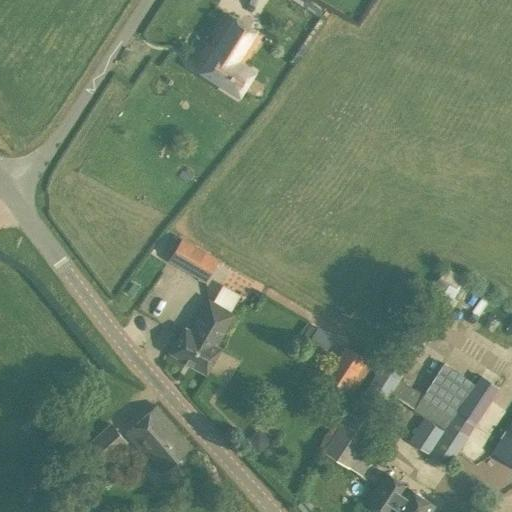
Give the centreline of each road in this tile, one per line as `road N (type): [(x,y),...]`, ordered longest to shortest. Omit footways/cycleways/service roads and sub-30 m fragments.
road 1 (tertiary): [(270,511),(145,373),(12,193)]
road 2 (unclassified): [(12,193),(148,0)]
